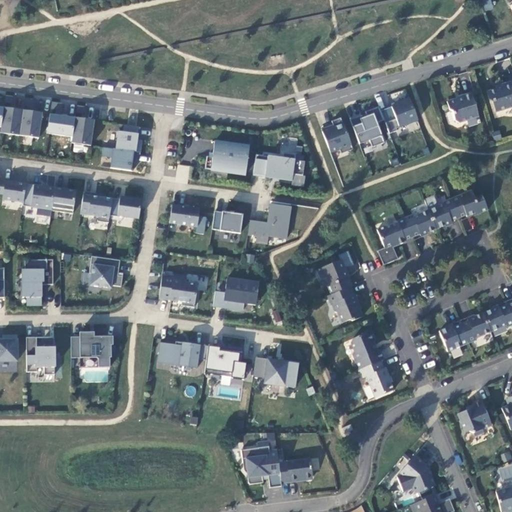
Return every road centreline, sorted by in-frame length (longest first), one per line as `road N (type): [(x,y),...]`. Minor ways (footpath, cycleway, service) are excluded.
road 1 (residential): [(165,105),(262,119),(511,44)]
road 2 (residential): [(380,280),(480,239),(497,279),(396,322)]
road 3 (residential): [(426,398),(393,413),(370,438),(364,479),(344,499),(254,511)]
road 4 (residential): [(0,82),(165,105)]
road 5 (residential): [(0,162),(154,183)]
road 6 (residential): [(136,316),(0,319)]
road 7 (residential): [(154,183),(136,316)]
road 8 (residential): [(266,336),(136,316)]
road 9 (residential): [(472,511),(426,398)]
